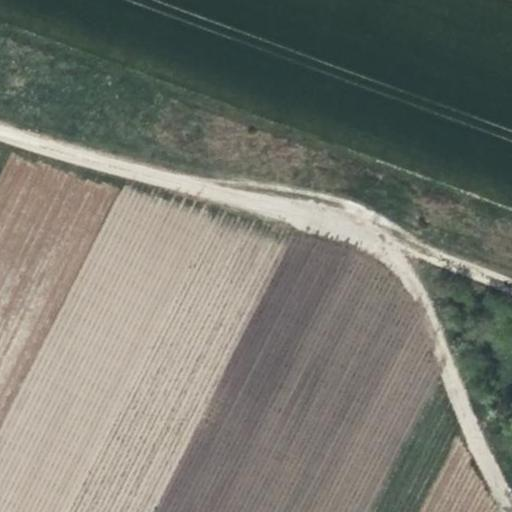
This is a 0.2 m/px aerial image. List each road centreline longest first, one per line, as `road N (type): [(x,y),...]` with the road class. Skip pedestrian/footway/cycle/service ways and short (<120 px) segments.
road 1 (track): [(511,476),(393,246),(0,126)]
road 2 (track): [(286,213),(137,511)]
